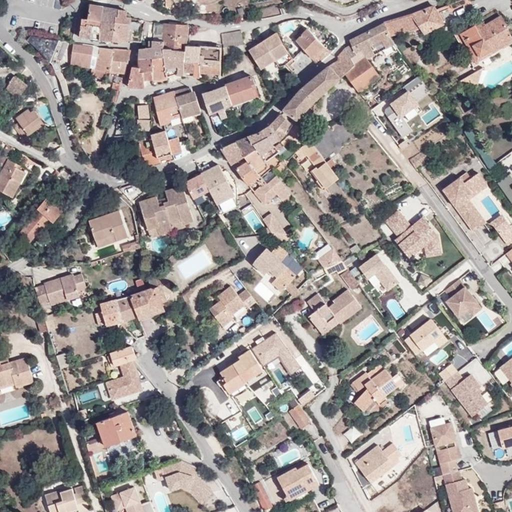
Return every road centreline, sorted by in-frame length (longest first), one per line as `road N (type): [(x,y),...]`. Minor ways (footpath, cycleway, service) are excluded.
road 1 (residential): [(108,0),(215,27),(297,15),(349,30)]
road 2 (residential): [(216,143),(195,81),(127,94),(101,179)]
road 3 (residential): [(349,30),(269,117),(216,143)]
road 4 (residential): [(91,168),(35,66),(0,32)]
road 5 (residential): [(247,511),(168,384)]
road 6 (residential): [(370,511),(315,412),(332,380)]
road 7 (residential): [(168,384),(210,344),(192,300),(224,273)]
road 8 (residential): [(0,280),(71,227),(101,179)]
road 9 (residential): [(511,304),(430,192)]
road 10 (residential): [(216,143),(121,180),(101,179)]
